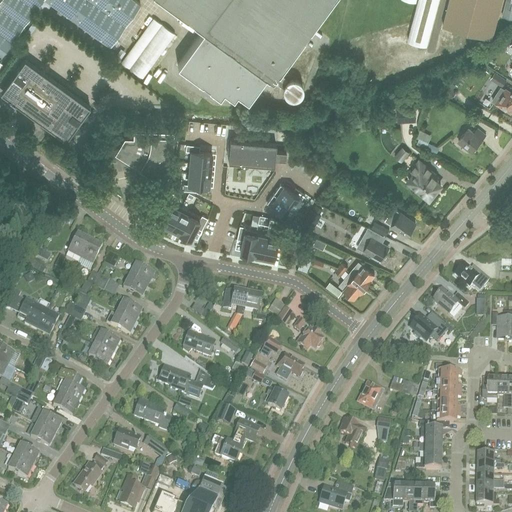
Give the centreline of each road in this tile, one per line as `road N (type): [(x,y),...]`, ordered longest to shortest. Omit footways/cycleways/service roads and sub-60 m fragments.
road 1 (unclassified): [(189,260),(140,241),(0,138)]
road 2 (tertiary): [(367,336),(511,164)]
road 3 (tertiary): [(268,511),(309,426),(367,336)]
road 4 (residential): [(458,511),(456,446),(469,422),(471,361),(488,352),(511,360)]
road 5 (unclassified): [(357,328),(295,282),(209,264)]
road 6 (residential): [(111,391),(174,303),(189,260)]
road 7 (residential): [(37,497),(111,391)]
road 8 (residential): [(0,328),(111,391)]
road 9 (unknown): [(0,75),(18,50),(44,38),(98,69)]
